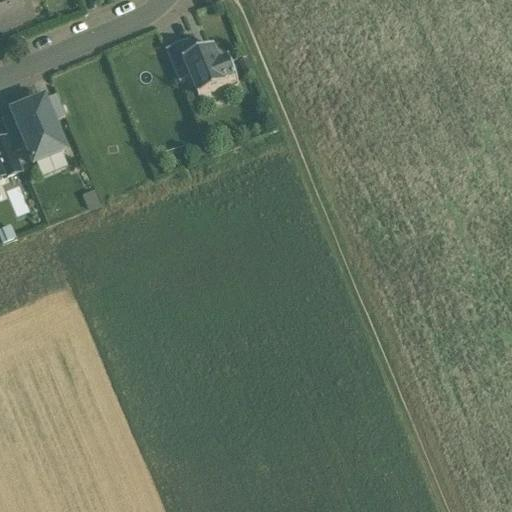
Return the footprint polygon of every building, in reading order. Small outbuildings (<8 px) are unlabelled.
[(21,0),(0,0),(0,34),(7,32),(6,30),(30,20),(21,0)] [(192,44),(166,55),(180,88),(191,83),(183,65),(198,59),(192,44)] [(198,59),(183,65),(191,83),(199,102),(231,89),(230,87),(238,84),(230,63),(221,67),(215,52),(198,59)] [(55,101),(42,106),(51,128),(64,123),(55,101)] [(41,104),(10,117),(11,119),(24,152),(31,170),(63,156),(51,128),(42,106),(41,104)] [(0,124),(7,142),(13,156),(24,152),(11,119),(0,123),(0,124)] [(7,142),(0,144),(0,178),(1,181),(0,181),(1,183),(21,175),(13,156),(7,142)]
